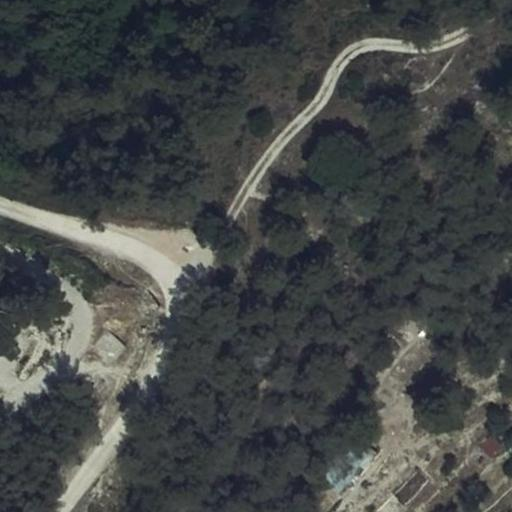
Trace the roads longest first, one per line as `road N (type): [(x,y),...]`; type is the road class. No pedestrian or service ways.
road 1 (unclassified): [(0,205),(157,266),(183,300),(183,318),(153,372),(54,511)]
road 2 (track): [(176,281),(344,56),(383,46),(424,49),(476,28)]
road 3 (track): [(0,250),(68,288),(85,312),(68,363)]
